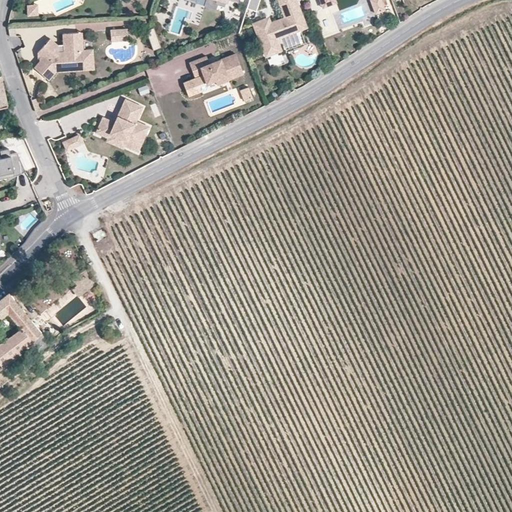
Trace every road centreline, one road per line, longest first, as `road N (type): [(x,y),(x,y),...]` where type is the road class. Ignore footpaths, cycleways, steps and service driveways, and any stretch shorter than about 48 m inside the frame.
road 1 (residential): [(461,0),(318,89),(72,214)]
road 2 (track): [(216,511),(118,310)]
road 3 (residential): [(0,41),(72,214)]
